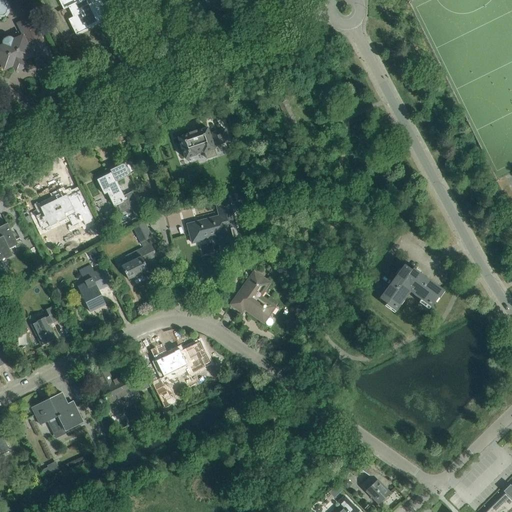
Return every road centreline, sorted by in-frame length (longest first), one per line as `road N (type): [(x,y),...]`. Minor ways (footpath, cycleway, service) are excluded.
road 1 (residential): [(0,394),(137,329),(179,319),(216,331),(433,488)]
road 2 (tertiary): [(0,155),(290,11),(327,11)]
road 3 (tertiary): [(511,311),(354,24)]
